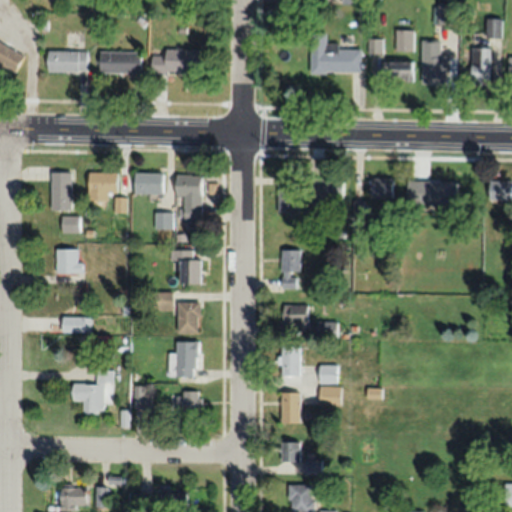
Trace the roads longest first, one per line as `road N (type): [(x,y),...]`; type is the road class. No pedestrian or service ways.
road 1 (residential): [(4,128),(5,511)]
road 2 (residential): [(240,135),(241,511)]
road 3 (tertiary): [(511,139),(240,135)]
road 4 (residential): [(241,458),(0,454)]
road 5 (tertiary): [(240,135),(0,127)]
road 6 (residential): [(242,0),(240,135)]
